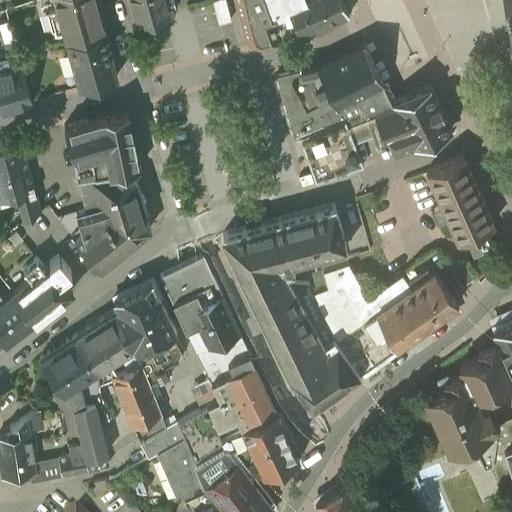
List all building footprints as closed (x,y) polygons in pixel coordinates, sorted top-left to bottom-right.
[(95,0),(54,0),(57,10),(48,12),(52,28),(62,26),(66,40),(104,29),(95,0)] [(128,0),(134,21),(139,19),(164,12),(172,10),(169,0),(128,0)] [(225,0),(212,0),(218,21),(231,18),(225,0)] [(236,0),(244,29),(246,35),(248,39),(252,41),(255,42),(262,43),(280,38),(272,15),(273,12),(280,9),(282,10),(290,7),(286,0),(236,0)] [(343,0),(286,0),(290,7),(301,33),(348,11),(343,0)] [(8,19),(0,21),(0,29),(5,47),(15,44),(8,19)] [(104,29),(66,40),(79,86),(117,76),(104,29)] [(364,40),(319,63),(317,64),(276,74),(294,137),(299,135),(345,117),(360,111),(352,95),(382,80),(383,80),(364,40)] [(497,66),(505,104),(511,101),(511,66),(511,62),(497,66)] [(21,63),(0,69),(0,108),(31,99),(21,63)] [(372,106),(392,99),(390,95),(382,80),(352,95),(360,111),(364,109),(372,106)] [(430,84),(392,99),(372,106),(386,141),(390,140),(394,151),(413,143),(413,144),(452,128),(430,84)] [(360,111),(345,117),(354,142),(374,134),(364,109),(360,111)] [(128,111),(98,115),(64,125),(78,175),(79,175),(131,168),(140,167),(128,111)] [(345,117),(299,135),(315,181),(356,168),(363,165),(354,142),(345,117)] [(20,138),(0,143),(0,191),(19,186),(33,182),(20,138)] [(493,223),(463,154),(426,170),(457,240),(474,232),(484,228),(493,223)] [(79,175),(78,175),(86,197),(95,194),(101,213),(102,214),(127,246),(150,227),(131,168),(79,175)] [(33,182),(19,186),(21,191),(20,191),(27,218),(41,209),(33,182)] [(101,213),(93,220),(89,205),(76,209),(82,229),(73,236),(99,268),(127,246),(102,214),(101,213)] [(484,228),(474,232),(476,238),(469,241),(472,249),(482,245),(481,244),(489,240),(487,234),(484,228)] [(44,265),(37,256),(23,267),(30,276),(12,290),(36,320),(72,290),(49,261),(44,265)] [(207,262),(202,264),(198,262),(196,258),(160,275),(173,301),(197,289),(204,303),(222,295),(207,262)] [(475,277),(462,259),(454,265),(450,268),(449,268),(462,286),(475,277)] [(368,298),(348,261),(321,270),(326,286),(313,291),(336,340),(376,312),(368,298)] [(458,304),(433,270),(430,272),(426,268),(407,281),(406,282),(409,287),(376,312),(396,348),(458,304)] [(409,287),(406,282),(407,281),(402,274),(368,298),(376,312),(409,287)] [(152,280),(142,285),(141,284),(114,298),(117,308),(118,309),(134,348),(135,351),(154,342),(174,332),(176,331),(164,306),(163,303),(152,280)] [(197,289),(173,301),(186,329),(198,323),(192,309),(204,303),(197,289)] [(12,290),(0,299),(0,335),(6,343),(36,320),(12,290)] [(204,303),(192,309),(198,323),(208,347),(240,332),(222,295),(204,303)] [(96,322),(76,335),(75,336),(98,372),(118,359),(123,355),(134,348),(118,309),(117,308),(96,322)] [(376,312),(336,340),(361,374),(396,348),(376,312)] [(511,320),(492,329),(498,341),(511,372),(511,444),(504,448),(511,476),(511,320)] [(208,347),(198,323),(186,329),(209,378),(211,382),(232,372),(227,363),(249,353),(240,332),(208,347)] [(182,351),(174,332),(154,342),(165,367),(178,361),(182,351)] [(75,336),(41,358),(73,407),(84,404),(82,392),(77,385),(98,372),(75,336)] [(462,373),(444,381),(447,388),(424,399),(448,451),(464,444),(470,458),(478,455),(484,468),(489,465),(492,464),(495,445),(497,430),(494,424),(487,409),(482,412),(475,396),(511,379),(511,372),(498,341),(478,350),(481,356),(459,366),(462,373)] [(154,342),(135,351),(141,365),(150,386),(170,377),(165,367),(154,342)] [(134,348),(123,355),(129,370),(141,365),(135,351),(134,348)] [(249,353),(227,363),(232,372),(254,362),(249,353)] [(232,372),(211,382),(218,398),(206,405),(217,429),(238,419),(273,403),(254,362),(232,372)] [(150,386),(141,365),(129,370),(114,376),(132,423),(159,411),(150,386)] [(98,372),(77,385),(82,392),(84,404),(92,402),(100,430),(105,428),(103,422),(109,420),(100,392),(98,372)] [(209,378),(194,385),(194,386),(196,385),(206,405),(218,398),(211,382),(209,378)] [(84,404),(73,407),(81,440),(84,453),(104,448),(106,454),(107,453),(100,430),(92,402),(84,404)] [(273,403),(238,419),(242,429),(277,412),(273,403)] [(206,405),(178,421),(184,438),(196,466),(204,485),(205,484),(237,459),(248,474),(260,468),(248,443),(232,451),(225,447),(217,430),(217,429),(206,405)] [(37,409),(10,427),(9,425),(6,427),(8,429),(9,435),(0,436),(0,462),(2,474),(35,469),(28,417),(38,410),(37,409)] [(159,411),(132,423),(139,443),(166,428),(159,411)] [(242,429),(226,437),(232,451),(248,443),(260,468),(264,476),(299,459),(277,412),(242,429)] [(511,433),(505,419),(494,424),(497,430),(495,445),(505,446),(511,443),(511,433)] [(166,428),(139,443),(148,459),(157,454),(157,453),(184,438),(178,421),(166,428)] [(184,438),(157,453),(157,454),(167,477),(193,465),(194,466),(196,466),(184,438)] [(81,440),(68,442),(70,453),(64,455),(64,453),(61,453),(61,455),(58,456),(59,460),(39,464),(40,473),(30,475),(31,482),(88,471),(84,453),(81,440)] [(505,446),(495,445),(492,464),(506,458),(511,480),(511,476),(504,448),(505,446)] [(104,448),(84,453),(88,471),(109,466),(106,454),(104,448)] [(492,464),(489,465),(503,495),(511,490),(511,480),(506,458),(492,464)] [(248,474),(237,459),(205,484),(225,511),(259,511),(270,504),(248,474)] [(194,466),(193,465),(167,477),(175,495),(180,493),(192,511),(191,511),(221,511),(204,491),(194,466)] [(106,481),(93,483),(95,490),(95,489),(107,487),(106,481)] [(362,511),(349,481),(315,504),(318,511),(362,511)]
